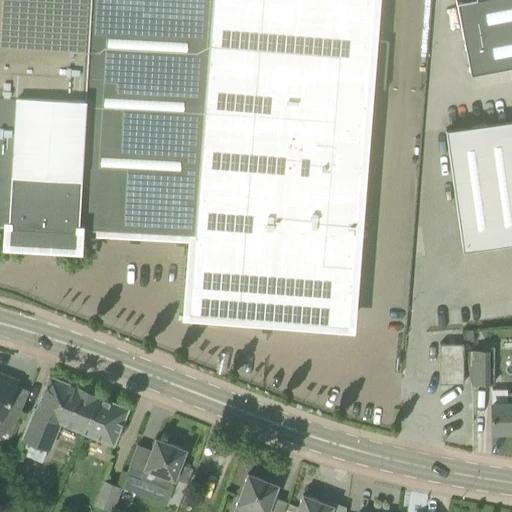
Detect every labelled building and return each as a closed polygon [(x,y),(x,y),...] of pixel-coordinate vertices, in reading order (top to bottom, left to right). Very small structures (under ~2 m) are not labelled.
[(0,0),(0,221),(7,222),(6,238),(33,239),(33,246),(47,246),(48,240),(74,242),(75,226),(115,228),(115,229),(120,229),(119,235),(129,236),(129,230),(134,230),(134,233),(135,233),(135,230),(140,230),(140,236),(149,237),(150,231),(154,231),(154,230),(193,232),(188,291),(189,291),(187,311),(207,312),(207,313),(247,316),(247,317),(252,318),(251,323),(261,324),(261,318),(266,319),(266,321),(267,321),(268,319),(272,319),(272,325),(282,326),(282,320),(287,320),(287,319),(327,322),(347,323),(347,321),(353,244),(355,244),(356,225),(358,225),(358,224),(356,223),(358,204),(357,204),(361,145),(362,145),(363,141),(369,141),(369,131),(363,131),(364,126),(366,126),(366,125),(364,124),(364,120),(370,120),(371,111),(365,110),(365,105),(364,105),(366,89),(366,88),(383,89),(387,41),(369,40),(372,0),(0,0)] [(511,0),(455,0),(469,73),(511,64),(511,0)] [(462,250),(511,243),(511,120),(445,130),(462,250)] [(463,331),(462,331),(463,343),(472,342),(471,331),(463,331)] [(439,344),(439,383),(463,383),(463,344),(439,344)] [(473,351),(473,383),(493,383),(493,351),(473,351)] [(0,438),(7,441),(21,408),(7,403),(17,380),(0,373),(0,438)] [(81,433),(97,396),(95,395),(93,390),(82,386),(77,388),(49,376),(23,440),(48,450),(59,423),(81,433)] [(511,392),(506,393),(506,403),(491,403),(491,431),(511,431),(511,392)] [(126,408),(97,396),(81,433),(111,445),(126,408)] [(191,469),(179,464),(184,450),(155,438),(151,450),(136,444),(125,474),(168,490),(173,479),(186,484),(191,469)] [(247,474),(232,511),(282,511),(286,501),(272,496),(276,485),(247,474)] [(91,504),(111,511),(121,488),(101,479),(91,504)] [(328,511),(331,506),(302,495),(295,511),(328,511)]
